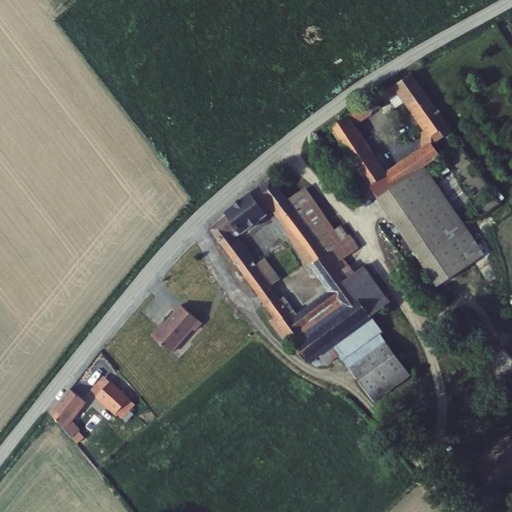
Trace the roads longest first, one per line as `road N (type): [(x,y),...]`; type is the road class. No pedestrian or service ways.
road 1 (residential): [(511,0),(334,104),(225,193),(162,254),(0,457)]
road 2 (track): [(437,471),(364,400),(282,358),(183,232)]
